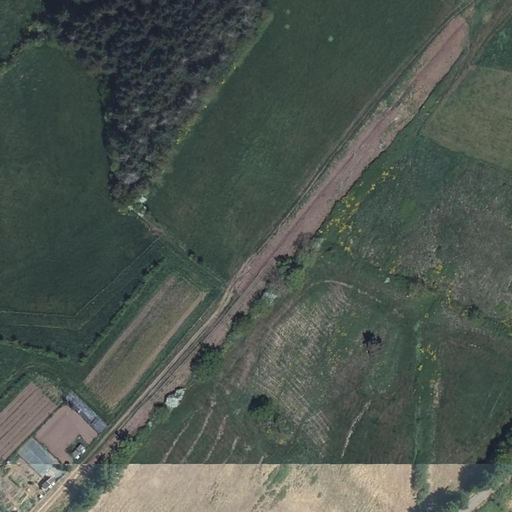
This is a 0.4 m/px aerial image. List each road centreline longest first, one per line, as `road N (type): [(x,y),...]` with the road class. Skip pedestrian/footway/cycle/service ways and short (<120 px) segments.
road 1 (track): [(230,288),(434,28),(469,0)]
road 2 (track): [(39,511),(230,288)]
